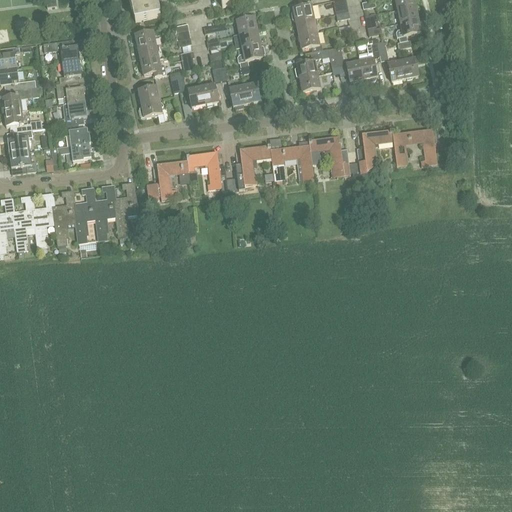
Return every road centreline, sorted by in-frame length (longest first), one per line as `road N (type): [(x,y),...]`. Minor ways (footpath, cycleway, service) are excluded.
road 1 (residential): [(118,142),(430,103),(446,84),(442,0)]
road 2 (residential): [(0,188),(111,174),(121,162),(118,142)]
road 3 (residential): [(118,142),(101,0)]
